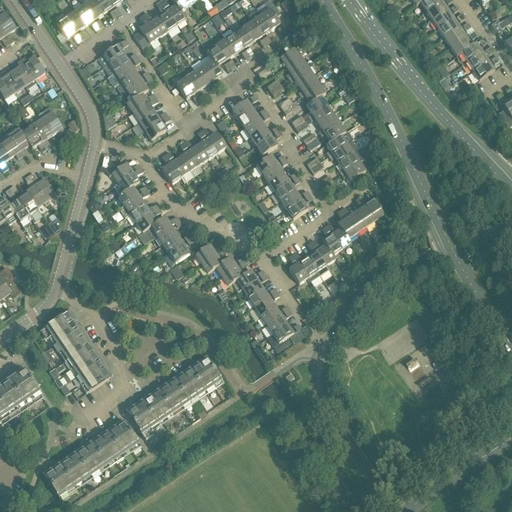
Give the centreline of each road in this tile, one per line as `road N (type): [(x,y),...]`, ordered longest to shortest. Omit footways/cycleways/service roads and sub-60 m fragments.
road 1 (tertiary): [(321,0),(362,64),(455,263),(511,351)]
road 2 (tertiary): [(511,191),(369,25)]
road 3 (residential): [(81,417),(126,388),(99,317),(55,292)]
road 4 (residential): [(329,215),(285,128),(249,80)]
road 5 (residential): [(148,162),(178,211),(263,259)]
road 6 (tertiary): [(511,437),(399,511)]
